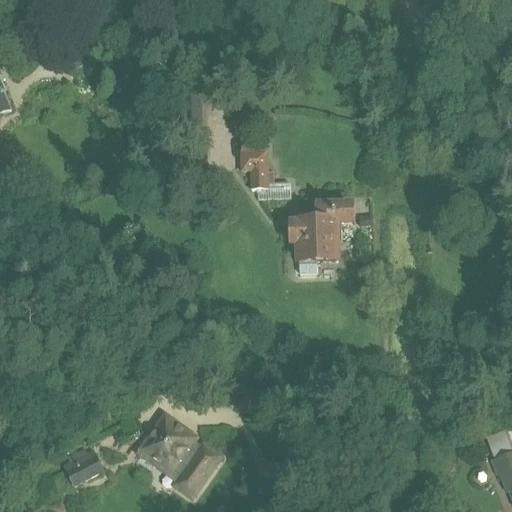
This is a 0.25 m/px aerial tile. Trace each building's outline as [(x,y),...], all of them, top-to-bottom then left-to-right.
[(382,0),(391,21),(407,14),(401,0),(382,0)] [(59,50),(71,77),(95,66),(83,39),(59,50)] [(0,117),(13,112),(0,81),(0,117)] [(182,101),(182,116),(183,132),(199,132),(202,132),(201,100),(182,101)] [(133,154),(125,135),(112,141),(121,160),(133,154)] [(266,135),(241,136),(242,153),(240,153),(241,175),(251,174),(251,193),(271,192),(271,185),(275,185),(275,175),(270,176),(269,154),(267,154),(266,135)] [(299,245),(300,276),(318,275),(318,263),(339,262),(338,244),(342,244),(342,225),(352,225),(351,207),(320,208),(320,225),(294,225),(294,245),(299,245)] [(316,301),(332,301),(332,280),(316,280),(316,301)] [(175,488),(193,501),(222,460),(204,447),(202,449),(194,444),(196,441),(165,420),(138,458),(155,470),(158,465),(172,475),(174,472),(182,478),(175,488)] [(64,467),(75,488),(104,474),(93,453),(64,467)] [(511,456),(492,464),(497,477),(501,476),(508,494),(509,494),(511,502),(511,456)] [(228,511),(243,493),(222,477),(194,511),(228,511)] [(85,501),(92,511),(96,511),(124,493),(115,480),(85,501)] [(253,506),(282,509),(284,491),(256,487),(253,506)]
